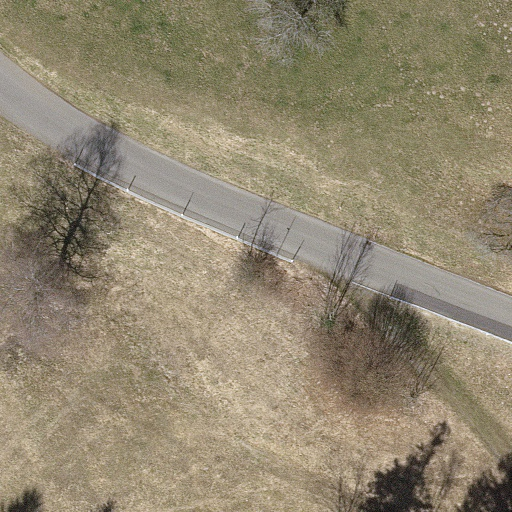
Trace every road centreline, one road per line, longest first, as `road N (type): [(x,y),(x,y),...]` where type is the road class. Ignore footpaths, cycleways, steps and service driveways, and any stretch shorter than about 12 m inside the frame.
road 1 (tertiary): [(511,320),(176,186),(79,138),(0,83)]
road 2 (track): [(511,457),(329,250)]
